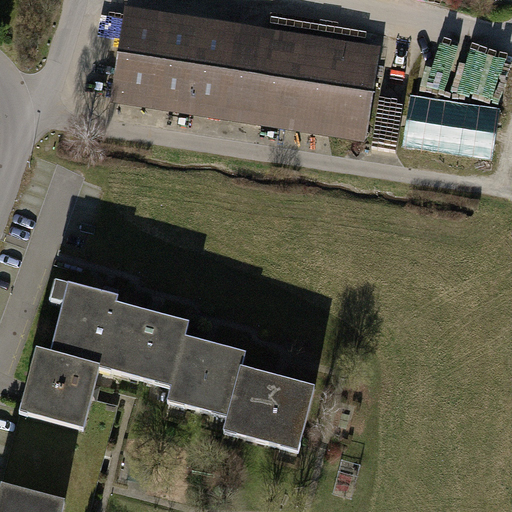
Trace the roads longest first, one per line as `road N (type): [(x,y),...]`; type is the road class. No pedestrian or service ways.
road 1 (track): [(18,109),(511,192)]
road 2 (unknown): [(82,174),(0,427)]
road 3 (unclassified): [(0,75),(21,134),(0,202)]
